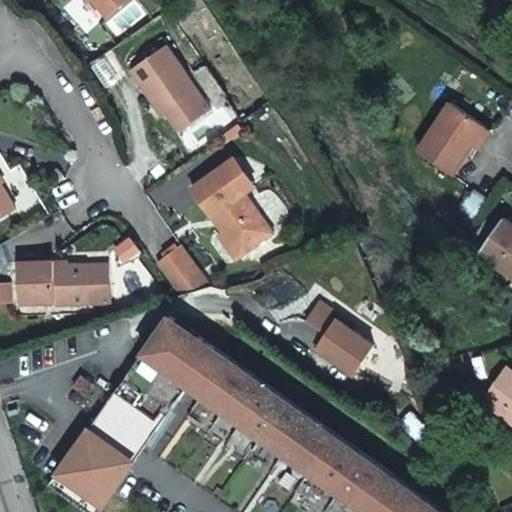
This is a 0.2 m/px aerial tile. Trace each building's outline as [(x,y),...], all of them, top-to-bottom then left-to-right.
[(92,0),(106,15),(123,0),(92,0)] [(211,106),(167,43),(130,69),(155,104),(160,101),(167,111),(179,128),(211,106)] [(423,145),(460,172),(481,142),(494,123),(459,98),(423,145)] [(167,111),(160,101),(155,104),(162,114),(167,111)] [(487,146),(501,128),(494,123),(481,142),(487,146)] [(236,155),(226,162),(246,190),(255,183),(236,155)] [(246,190),(226,162),(192,186),(212,215),(216,212),(225,224),(244,251),(273,231),(245,191),(246,190)] [(0,215),(14,207),(0,184),(0,215)] [(462,206),(477,218),(492,196),(478,185),(462,206)] [(225,224),(216,212),(212,215),(221,227),(225,224)] [(511,269),(511,213),(510,212),(483,248),(511,269)] [(180,243),(156,260),(178,292),(207,281),(180,243)] [(54,260),(20,260),(21,301),(54,300),(55,303),(90,302),(88,262),(55,263),(54,260)] [(110,262),(88,262),(90,302),(111,300),(110,262)] [(452,511),(173,310),(145,349),(170,366),(190,381),(371,511),(452,511)] [(339,315),(303,367),(340,393),(376,341),(339,315)] [(145,349),(98,414),(122,432),(170,366),(145,349)] [(511,362),(494,388),(511,402),(511,362)] [(98,414),(83,434),(128,467),(190,381),(170,366),(122,432),(98,414)] [(83,434),(52,479),(96,511),(128,467),(83,434)]
